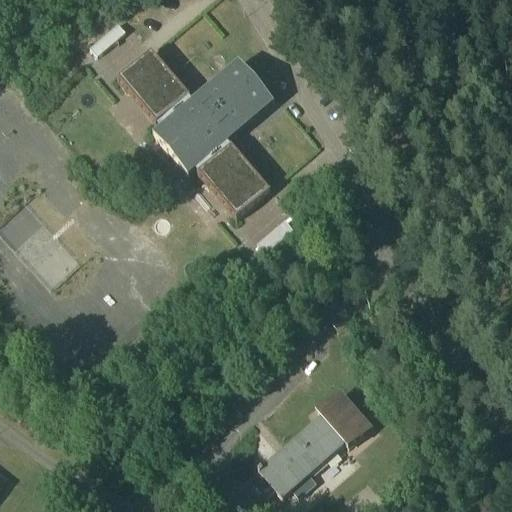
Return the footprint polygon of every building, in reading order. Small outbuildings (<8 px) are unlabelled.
[(97,63),(125,39),(117,30),(89,54),(97,63)] [(217,87),(222,92),(206,105),(201,100),(192,108),(189,105),(190,104),(190,103),(189,104),(153,61),(151,58),(150,59),(118,86),(117,87),(118,87),(125,96),(131,91),(154,126),(152,128),(156,132),(157,131),(160,135),(153,141),(152,141),(153,142),(154,142),(187,182),(188,183),(196,177),(199,180),(197,181),(198,181),(201,186),(203,184),(234,213),(229,218),(236,226),(236,227),(237,226),(269,199),(270,198),(231,153),(232,153),(231,152),(230,153),(227,150),(237,142),(232,136),(248,123),(253,128),(274,110),(238,69),(217,87)] [(0,231),(0,232),(13,253),(43,234),(29,213),(0,231)] [(292,236),(285,227),(257,251),(264,260),(293,236),(292,236)] [(42,232),(17,256),(50,291),(75,268),(42,232)] [(260,480),(250,488),(266,505),(275,497),(282,505),(292,496),(299,504),(315,490),(308,482),(344,451),(348,455),(368,437),(338,402),(318,420),(322,425),(262,477),(261,475),(258,478),(260,480)]
